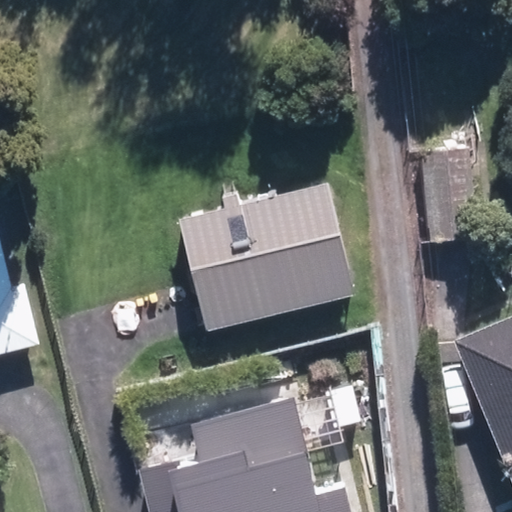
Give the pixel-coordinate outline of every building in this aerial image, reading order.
[(484,227),(475,144),(429,149),(438,232),(484,227)] [(196,210),(221,319),(362,286),(337,178),(196,210)] [(0,344),(44,334),(31,281),(22,283),(7,223),(0,224),(0,344)] [(511,316),(470,335),(511,436),(511,316)] [(205,502),(207,511),(370,511),(360,467),(205,502)]
